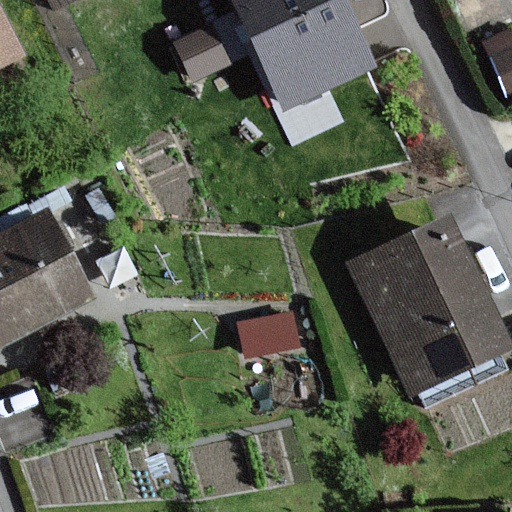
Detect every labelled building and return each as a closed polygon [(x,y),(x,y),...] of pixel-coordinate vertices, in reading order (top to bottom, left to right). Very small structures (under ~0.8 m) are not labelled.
[(341,0),(237,0),(272,72),(357,33),(341,0)] [(0,61),(20,51),(0,11),(0,61)] [(215,17),(178,28),(191,74),(228,63),(215,17)] [(0,240),(0,339),(90,293),(49,215),(0,240)] [(449,219),(356,262),(414,388),(507,345),(449,219)]
